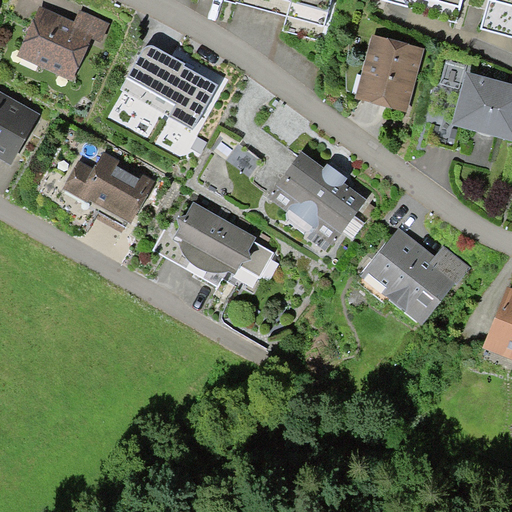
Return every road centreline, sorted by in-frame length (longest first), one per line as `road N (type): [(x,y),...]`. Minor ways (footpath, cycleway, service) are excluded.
road 1 (residential): [(511,242),(472,225),(279,81),(145,0)]
road 2 (residential): [(0,207),(257,358)]
road 3 (track): [(511,479),(383,442),(246,455)]
road 4 (track): [(246,455),(73,511)]
